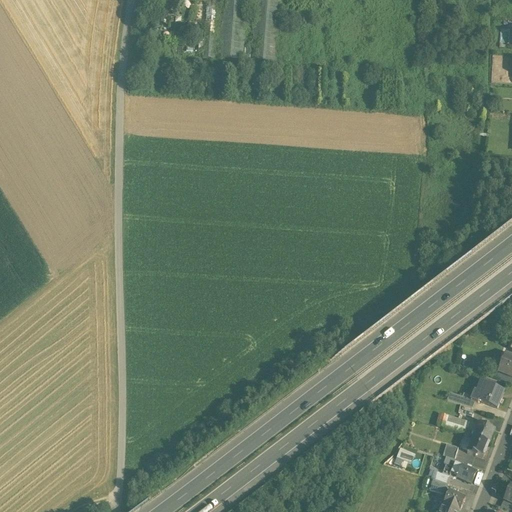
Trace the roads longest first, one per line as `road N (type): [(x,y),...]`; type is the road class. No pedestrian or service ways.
road 1 (track): [(118,511),(124,52)]
road 2 (motorway): [(511,250),(169,511)]
road 3 (motorway): [(205,511),(511,278)]
road 4 (track): [(416,325),(424,152),(414,0)]
road 5 (track): [(416,325),(410,422),(357,511)]
